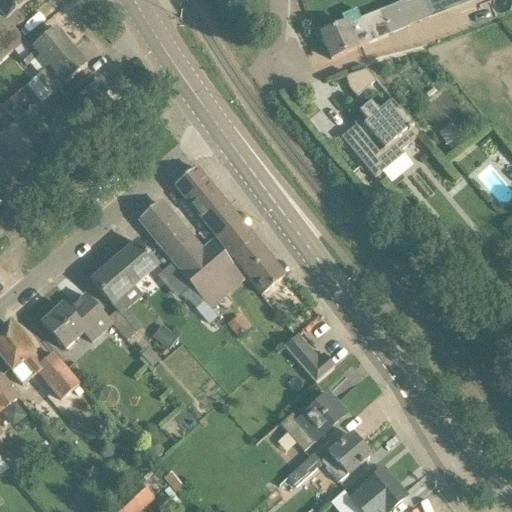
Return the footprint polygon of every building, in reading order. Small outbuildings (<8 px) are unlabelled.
[(0,63),(25,43),(14,30),(24,22),(16,13),(30,2),(29,1),(26,4),(22,0),(0,0),(0,15),(5,22),(0,25),(0,63)] [(408,25),(473,1),(472,0),(419,0),(418,1),(382,14),(386,27),(388,26),(391,25),(390,23),(405,18),(408,25)] [(391,36),(388,26),(386,27),(382,14),(361,22),(358,14),(357,15),(359,20),(321,37),(332,62),(391,36)] [(38,58),(48,69),(71,50),(55,31),(19,61),(26,68),(38,58)] [(35,80),(45,91),(51,99),(87,69),(71,50),(48,69),(35,80)] [(376,83),(367,72),(346,79),(350,91),(357,99),(376,83)] [(109,95),(100,84),(62,116),(87,146),(119,118),(119,117),(118,118),(103,100),(109,95)] [(401,153),(420,137),(392,104),(389,106),(374,119),(370,114),(355,126),(356,127),(341,140),(375,181),(404,157),(401,153)] [(14,124),(24,136),(43,119),(34,107),(24,115),(17,108),(7,116),(14,124)] [(25,152),(33,146),(24,136),(14,124),(0,136),(0,141),(16,160),(6,168),(26,191),(45,175),(25,152)] [(447,148),(461,138),(452,126),(438,136),(447,148)] [(0,198),(7,207),(26,191),(6,168),(0,161),(0,198)] [(174,188),(195,215),(217,197),(195,170),(194,171),(174,188)] [(217,197),(195,215),(218,242),(239,225),(217,197)] [(179,277),(189,289),(202,305),(208,312),(244,283),(215,247),(202,257),(158,205),(138,222),(174,264),(170,267),(178,277),(179,277)] [(239,225),(218,242),(232,260),(231,260),(239,270),(262,252),(239,225)] [(113,265),(134,289),(151,275),(157,270),(136,245),(113,265)] [(262,252),(239,270),(261,298),(284,279),(262,252)] [(91,284),(111,308),(134,289),(113,265),(91,284)] [(180,297),(189,289),(179,277),(178,277),(170,267),(161,275),(180,297)] [(155,280),(161,275),(157,270),(151,275),(155,280)] [(189,289),(180,297),(189,302),(196,311),(202,305),(189,289)] [(41,327),(64,353),(83,336),(91,345),(111,327),(107,322),(86,299),(84,301),(85,302),(70,317),(62,309),(41,327)] [(215,321),(208,312),(202,305),(196,311),(209,326),(215,321)] [(116,313),(107,322),(111,327),(127,343),(136,335),(116,313)] [(239,319),(229,327),(239,339),(249,331),(239,319)] [(0,361),(22,388),(37,376),(45,370),(41,366),(9,327),(0,334),(0,361)] [(161,328),(152,340),(169,352),(178,340),(161,328)] [(295,339),(283,350),(315,387),(334,371),(323,359),(317,364),(295,339)] [(52,356),(41,366),(45,370),(37,376),(61,403),(79,388),(52,356)] [(15,408),(22,403),(18,399),(2,378),(0,378),(0,413),(13,404),(15,408)] [(279,428),(303,455),(345,417),(327,397),(298,423),(292,417),(279,428)] [(352,438),(329,457),(336,466),(328,473),(338,486),(370,459),(352,438)] [(143,452),(152,462),(164,451),(155,441),(143,452)] [(12,454),(5,445),(0,448),(0,458),(10,471),(24,460),(17,450),(12,454)] [(287,481),(292,486),(296,490),(322,467),(320,464),(314,456),(287,481)] [(390,511),(405,501),(383,474),(350,500),(359,511),(390,511)] [(116,491),(102,476),(95,482),(109,497),(116,491)] [(286,481),(278,488),(283,494),(292,486),(287,481),(286,481)] [(155,500),(140,482),(108,510),(110,511),(141,511),(149,505),(155,500)] [(79,492),(73,504),(72,506),(83,511),(88,511),(95,501),(79,492)]
